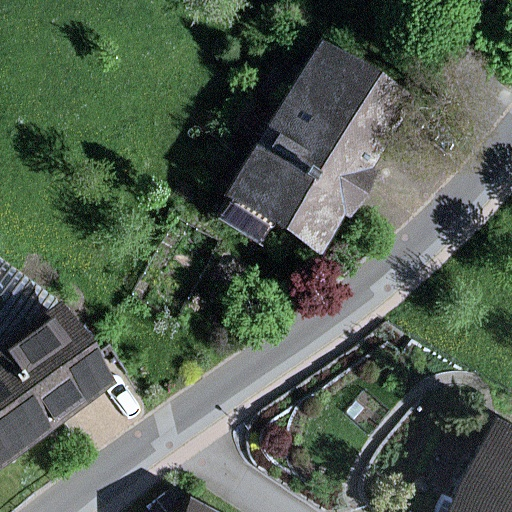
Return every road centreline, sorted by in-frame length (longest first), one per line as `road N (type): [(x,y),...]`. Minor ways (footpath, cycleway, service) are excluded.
road 1 (tertiary): [(61,511),(414,261),(466,204)]
road 2 (residential): [(466,204),(477,0)]
